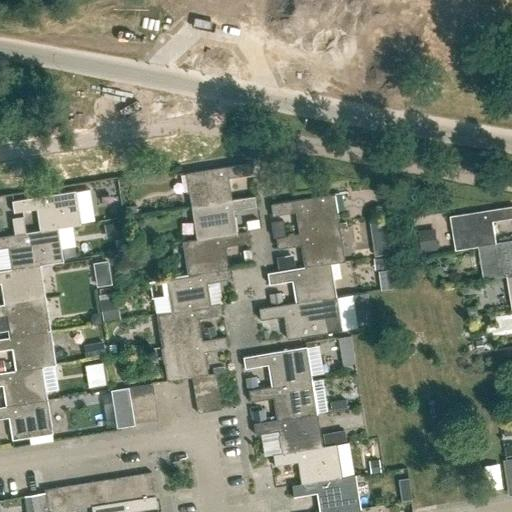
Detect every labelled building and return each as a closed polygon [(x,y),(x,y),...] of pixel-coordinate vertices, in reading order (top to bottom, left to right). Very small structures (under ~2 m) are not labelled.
[(230,200),(230,199),(227,178),(250,174),(248,163),(185,173),(190,206),(230,200)] [(57,228),(58,228),(79,225),(74,191),(11,201),(13,213),(36,209),(39,230),(39,231),(57,228)] [(298,234),(338,228),(333,194),(270,204),(272,216),(295,212),(298,233),(298,234)] [(236,233),(232,211),(255,207),(253,196),(230,199),(230,200),(190,206),(195,239),(195,240),(236,233)] [(496,243),(496,242),(493,221),(511,217),(511,205),(450,216),(456,250),(479,246),(478,246),(496,243)] [(11,218),(14,234),(25,232),(23,216),(11,218)] [(257,219),(245,221),(246,229),(258,227),(257,219)] [(270,222),(273,238),(275,237),(284,236),(282,220),(270,222)] [(374,221),(376,253),(391,252),(389,220),(374,221)] [(426,249),(443,248),(441,227),(425,228),(426,249)] [(63,261),(61,250),(58,228),(57,228),(39,231),(39,230),(25,232),(14,234),(0,236),(0,248),(7,247),(11,269),(22,267),(22,268),(39,265),(63,261)] [(330,264),(344,262),(338,228),(298,234),(298,233),(284,236),(275,237),(277,249),(300,245),(303,267),(304,267),(330,263),(330,264)] [(186,275),(227,268),(224,246),(246,243),(245,231),(236,233),(195,240),(195,239),(181,241),(186,274),(186,275)] [(511,274),(511,239),(496,242),(496,243),(478,246),(479,246),(484,279),(506,276),(506,275),(511,274)] [(114,259),(98,261),(101,285),(116,283),(114,259)] [(335,297),(330,264),(330,263),(304,267),(303,267),(267,273),(268,284),(291,280),(295,302),(321,298),(321,299),(335,297)] [(44,298),(39,265),(22,268),(22,267),(11,269),(0,270),(0,282),(1,282),(4,304),(4,305),(44,298)] [(227,268),(186,275),(186,274),(164,278),(169,311),(169,312),(209,305),(206,283),(229,279),(227,268)] [(366,293),(350,295),(352,307),(368,304),(366,293)] [(106,294),(106,318),(122,317),(122,294),(106,294)] [(282,316),(286,339),(326,332),(341,330),(335,297),(321,299),(321,298),(295,302),(269,306),(258,308),(258,309),(260,320),(282,316)] [(10,337),(50,331),(44,298),(4,305),(4,304),(0,304),(0,330),(8,329),(9,337),(10,337)] [(221,315),(219,304),(219,303),(209,305),(169,312),(169,311),(155,313),(160,347),(201,340),(198,318),(221,315)] [(41,366),(41,367),(55,365),(50,331),(10,337),(9,337),(0,338),(0,350),(11,349),(15,370),(15,371),(41,366)] [(166,381),(190,377),(206,374),(203,352),(226,348),(224,336),(201,340),(160,347),(166,381)] [(352,350),(354,350),(352,337),(339,338),(341,352),(352,350)] [(270,386),(311,380),(305,346),(263,353),(242,356),(244,368),(267,364),(270,386)] [(90,364),(92,385),(110,383),(107,362),(90,364)] [(46,400),(41,367),(41,366),(15,371),(15,370),(0,372),(0,384),(2,384),(6,405),(6,406),(46,400)] [(214,374),(214,373),(206,374),(190,377),(192,390),(216,386),(214,374)] [(275,420),(316,414),(311,380),(270,386),(247,390),(249,401),(272,398),(275,419),(275,420)] [(129,399),(153,396),(151,384),(127,388),(129,399)] [(194,401),(218,398),(216,386),(192,390),(194,401)] [(127,388),(111,390),(113,403),(129,400),(129,399),(127,388)] [(131,411),(155,407),(153,396),(129,399),(129,400),(131,411)] [(218,398),(194,401),(196,414),(220,410),(220,409),(218,398)] [(6,406),(6,405),(0,406),(0,418),(7,417),(11,440),(51,433),(46,400),(6,406)] [(155,407),(131,411),(133,423),(157,420),(155,407)] [(321,446),(316,414),(275,420),(275,419),(253,423),(255,435),(277,431),(280,453),(321,446)] [(344,429),(333,431),(335,442),(346,441),(344,429)] [(341,477),(341,476),(336,444),(321,446),(280,453),(272,454),(274,465),(296,462),(299,483),(299,484),(341,477)] [(142,498),(154,496),(150,472),(138,474),(142,498)] [(130,500),(142,498),(138,474),(126,475),(130,500)] [(337,511),(360,508),(355,474),(341,476),(341,477),(299,484),(299,483),(291,485),(293,497),(315,493),(318,511),(337,511)] [(118,502),(130,500),(126,475),(114,477),(118,502)] [(106,503),(118,502),(114,477),(102,479),(106,503)] [(94,505),(106,503),(102,479),(90,481),(94,505)] [(90,506),(94,505),(90,481),(78,483),(83,507),(90,506)] [(71,509),(83,507),(78,483),(67,485),(71,509)] [(59,511),(71,509),(67,485),(55,487),(59,511)] [(46,511),(52,511),(59,511),(55,487),(43,489),(43,493),(46,511)] [(409,491),(400,492),(402,501),(411,500),(409,491)] [(46,511),(43,493),(28,495),(31,511),(46,511)] [(133,511),(156,507),(154,496),(142,498),(130,500),(118,502),(106,503),(94,505),(90,506),(91,511),(133,511)]
